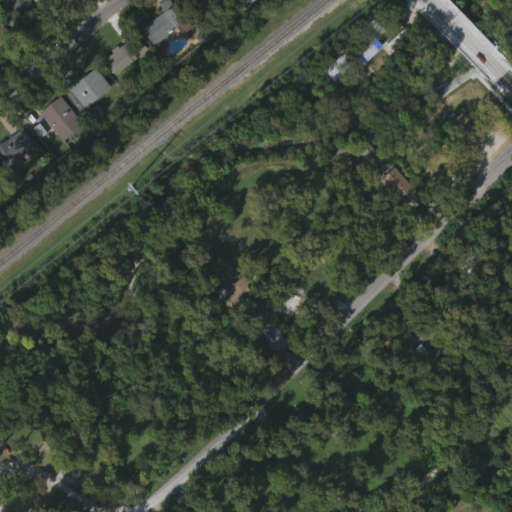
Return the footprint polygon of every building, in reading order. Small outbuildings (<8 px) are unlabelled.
[(29,0),(40,15),(27,25),(15,11),(10,14),(0,2),(0,0),(29,0)] [(48,26),(67,13),(59,1),(60,0),(45,0),(35,8),(48,26)] [(217,0),(199,16),(186,0),(217,0)] [(222,22),(211,9),(185,28),(195,42),(222,22)] [(398,24),(400,26),(398,28),(409,40),(392,55),(380,41),(383,39),(377,32),(394,19),(398,24)] [(0,23),(13,39),(0,49),(0,23)] [(160,41),(137,60),(150,76),(181,50),(163,28),(154,34),(160,41)] [(375,43),(352,64),(348,59),(326,79),(317,68),(362,28),(375,43)] [(134,34),(146,49),(115,75),(103,60),(112,52),(110,50),(116,45),(118,48),(134,34)] [(0,76),(9,69),(0,57),(0,76)] [(408,70),(399,60),(383,73),(391,83),(408,70)] [(356,96),(377,77),(367,66),(346,85),(356,96)] [(110,87),(81,110),(68,95),(71,92),(68,89),(95,67),(110,87)] [(99,88),(110,104),(135,88),(124,72),(99,88)] [(82,124),(62,140),(39,112),(60,96),(82,124)] [(61,121),(75,141),(107,119),(93,99),(61,121)] [(0,143),(23,126),(38,146),(35,149),(32,145),(24,152),(27,156),(23,160),(24,162),(8,174),(0,163),(0,143)] [(35,142),(58,171),(79,154),(57,126),(35,142)] [(0,171),(0,196),(6,204),(21,192),(16,185),(30,174),(17,158),(0,171)] [(412,199),(408,202),(407,201),(401,206),(376,177),(390,164),(415,193),(411,197),(412,199)] [(351,201),(373,184),(364,172),(342,190),(351,201)] [(376,208),(400,239),(415,227),(392,196),(376,208)] [(470,248),(472,251),(474,249),(484,260),(477,267),(480,270),(466,284),(453,271),(467,256),(464,253),(470,248)] [(242,273),(256,286),(232,310),(220,298),(232,284),(230,282),(232,280),(234,281),(242,273)] [(484,290),(470,280),(455,300),(468,310),(484,290)] [(248,318),(238,307),(215,329),(225,339),(248,318)] [(422,324),(413,334),(416,338),(397,357),(382,342),(391,333),(389,330),(397,322),(400,325),(412,313),(422,324)] [(277,348),(285,343),(285,344),(293,338),(286,327),(270,337),(277,348)] [(468,391),(442,417),(429,403),(432,400),(429,397),(435,391),(442,396),(449,389),(447,387),(455,378),(468,391)]
